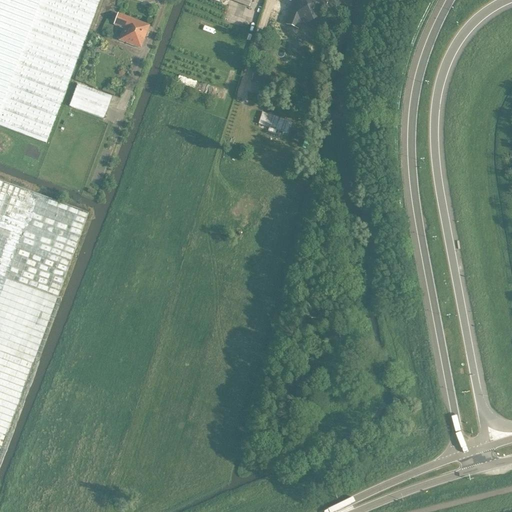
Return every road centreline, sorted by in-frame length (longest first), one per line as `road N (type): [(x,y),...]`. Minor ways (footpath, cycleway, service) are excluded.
road 1 (motorway): [(487,446),(433,133),(438,81),(455,42),(503,0)]
road 2 (motorway): [(450,0),(418,79),(411,165),(462,454)]
road 3 (unclassified): [(462,454),(330,511)]
road 4 (unclassified): [(349,511),(480,467)]
